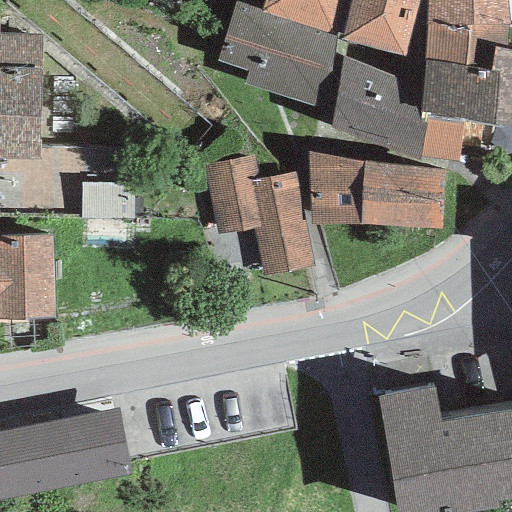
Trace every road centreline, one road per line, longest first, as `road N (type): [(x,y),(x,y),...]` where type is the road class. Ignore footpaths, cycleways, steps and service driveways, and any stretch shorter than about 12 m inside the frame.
road 1 (tertiary): [(0,392),(332,329)]
road 2 (tertiary): [(332,329),(430,298),(469,273),(511,226)]
road 3 (residential): [(332,329),(368,511)]
